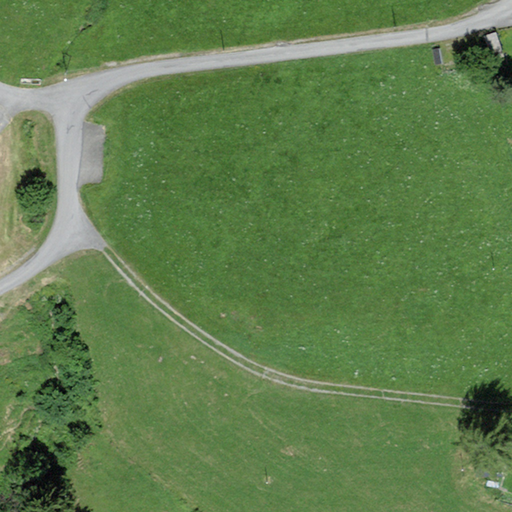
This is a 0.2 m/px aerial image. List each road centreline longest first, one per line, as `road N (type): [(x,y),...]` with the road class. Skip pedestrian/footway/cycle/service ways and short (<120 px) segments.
road 1 (track): [(65,223),(214,345),(268,372),(337,389),(511,406)]
road 2 (unclassified): [(66,107),(80,90),(115,77),(438,34),(511,1)]
road 3 (unclassified): [(0,286),(60,240),(66,107)]
